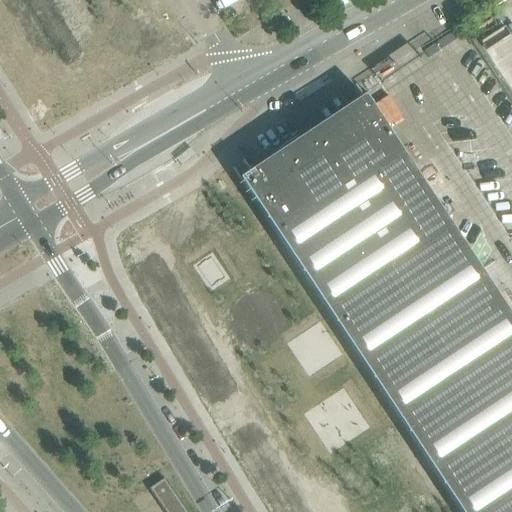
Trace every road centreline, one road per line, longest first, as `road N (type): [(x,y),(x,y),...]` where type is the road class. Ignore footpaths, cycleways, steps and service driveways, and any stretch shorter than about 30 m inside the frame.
road 1 (tertiary): [(209,511),(33,227)]
road 2 (primary): [(139,511),(0,299)]
road 3 (tertiary): [(399,0),(245,88)]
road 4 (primary): [(0,388),(77,511)]
road 5 (tertiary): [(148,144),(17,201)]
road 6 (tertiary): [(33,227),(148,144)]
